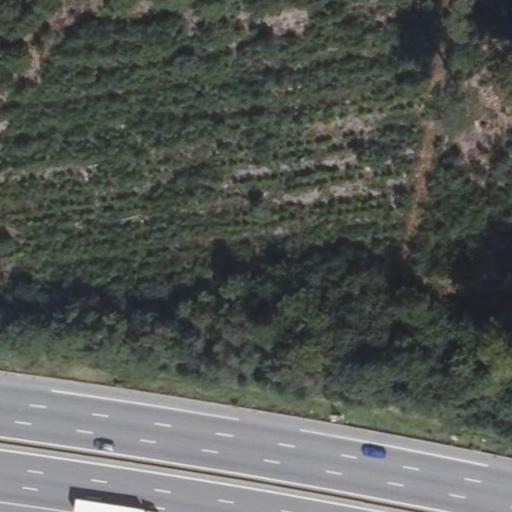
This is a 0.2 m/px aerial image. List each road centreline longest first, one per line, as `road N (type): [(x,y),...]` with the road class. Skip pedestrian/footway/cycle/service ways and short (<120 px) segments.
road 1 (trunk): [(511,502),(316,458),(0,409)]
road 2 (trunk): [(0,475),(235,511)]
